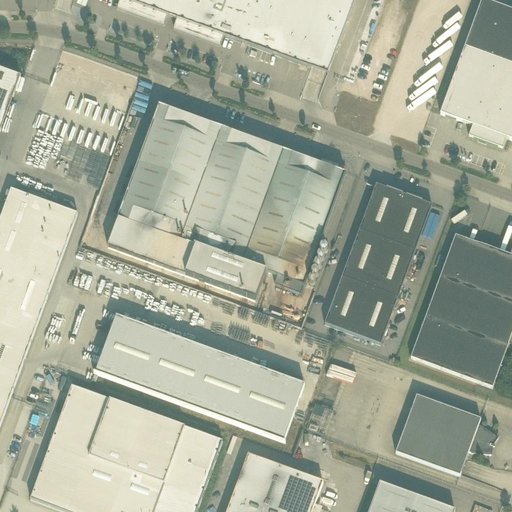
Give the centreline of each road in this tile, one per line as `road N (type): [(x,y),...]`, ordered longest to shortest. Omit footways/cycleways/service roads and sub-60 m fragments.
road 1 (unclassified): [(0,29),(56,31),(511,198)]
road 2 (unknown): [(318,127),(359,0)]
